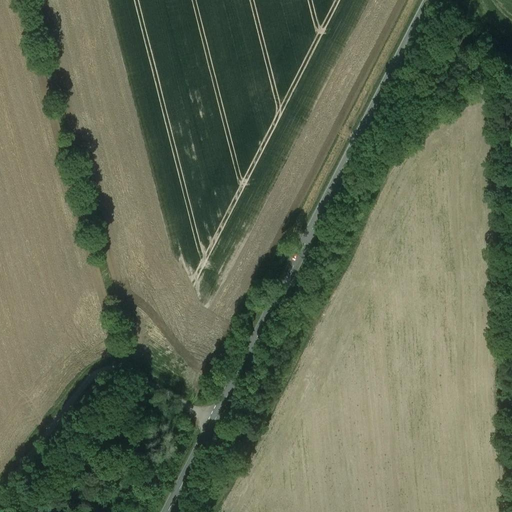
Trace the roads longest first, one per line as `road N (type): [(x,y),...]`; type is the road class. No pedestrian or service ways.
road 1 (secondary): [(213,422),(429,0)]
road 2 (unclassified): [(213,422),(131,368),(106,366),(84,382),(0,497)]
